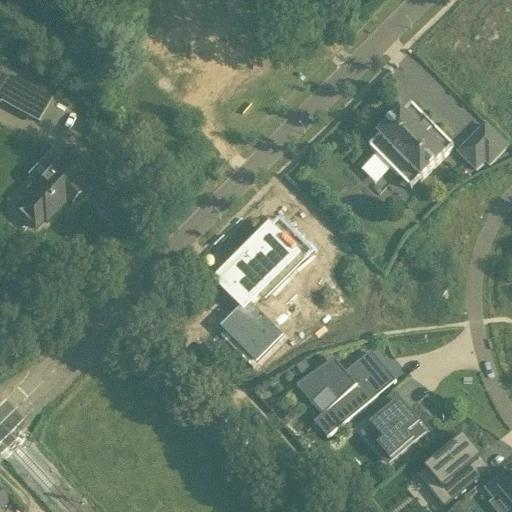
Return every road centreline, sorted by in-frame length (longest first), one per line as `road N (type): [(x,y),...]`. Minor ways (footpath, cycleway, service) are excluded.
road 1 (residential): [(124,297),(416,0)]
road 2 (residential): [(322,511),(124,297)]
road 3 (residential): [(511,191),(471,269),(469,310),(486,378),(511,423)]
